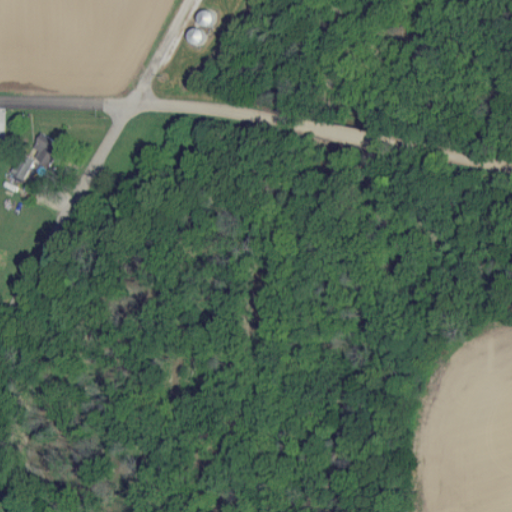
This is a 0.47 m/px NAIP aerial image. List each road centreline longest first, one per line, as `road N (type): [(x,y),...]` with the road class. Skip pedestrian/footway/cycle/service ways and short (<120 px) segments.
road 1 (residential): [(0,361),(132,105)]
road 2 (residential): [(350,137),(132,105)]
road 3 (residential): [(350,137),(511,161)]
road 4 (residential): [(132,105),(0,100)]
